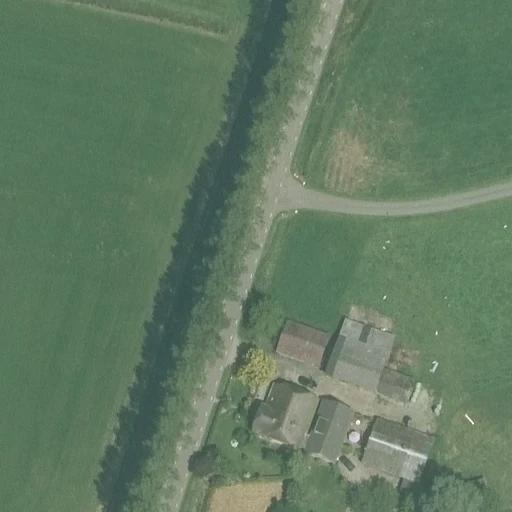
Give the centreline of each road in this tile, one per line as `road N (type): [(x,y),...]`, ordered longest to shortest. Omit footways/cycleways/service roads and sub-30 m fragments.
road 1 (tertiary): [(168,511),(340,0)]
road 2 (unknown): [(511,186),(392,208),(276,190)]
